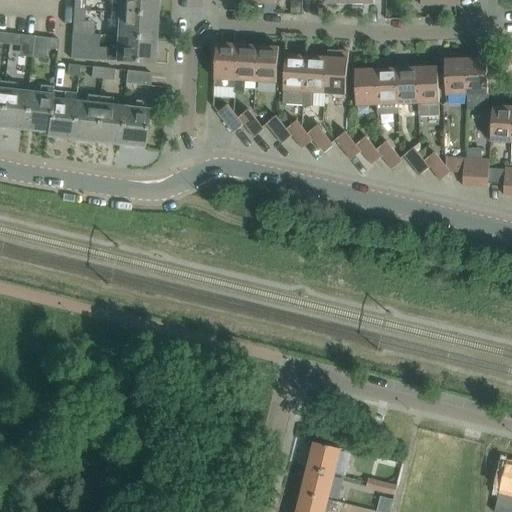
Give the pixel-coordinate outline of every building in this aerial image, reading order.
[(74,0),(73,10),(83,10),(84,0),(74,0)] [(112,0),(111,12),(155,15),(156,0),(112,0)] [(73,10),(73,20),(83,21),(83,10),(73,10)] [(119,24),(118,36),(154,38),(155,15),(111,12),(111,24),(119,24)] [(0,44),(9,45),(10,34),(0,32),(0,44)] [(93,34),(72,33),(70,59),(152,64),(154,38),(118,36),(118,47),(108,47),(108,48),(98,47),(99,35),(93,35),(93,34)] [(10,34),(9,45),(20,46),(21,35),(10,34)] [(60,39),(49,38),(48,49),(58,50),(60,39)] [(235,88),(235,81),(237,45),(217,44),(215,80),(214,87),(223,88),(235,88)] [(237,45),(235,81),(235,94),(244,94),(245,81),(256,82),(258,46),(237,45)] [(279,47),(258,46),(256,82),(277,83),(279,47)] [(327,58),(325,94),(346,95),(348,53),(328,52),(327,58)] [(283,104),(302,105),(306,57),(286,56),(283,104)] [(306,57),(302,105),(313,106),(314,93),(325,94),(327,58),(306,57)] [(446,96),(467,95),(465,59),(444,60),(446,96)] [(465,59),(467,95),(467,111),(489,110),(487,59),(465,59)] [(68,64),(67,74),(77,76),(79,65),(68,64)] [(90,77),(101,79),(103,68),(92,66),(90,77)] [(417,68),(418,104),(419,117),(439,116),(439,103),(438,67),(417,68)] [(103,68),(101,79),(113,80),(114,69),(103,68)] [(398,105),(418,104),(417,68),(397,69),(398,105)] [(398,115),(398,105),(397,69),(378,70),(379,105),(380,115),(398,115)] [(125,83),(150,86),(151,74),(127,70),(125,83)] [(356,106),(379,105),(378,70),(355,71),(356,106)] [(0,120),(0,126),(22,129),(26,94),(17,93),(18,83),(5,81),(0,120)] [(22,129),(47,132),(52,91),(53,87),(40,86),(39,95),(26,94),(22,129)] [(46,136),(70,138),(74,104),(64,103),(65,93),(52,91),(47,132),(46,136)] [(70,138),(94,141),(99,97),(86,95),(85,105),(74,104),(70,138)] [(94,141),(118,144),(122,110),(111,108),(112,98),(99,97),(94,141)] [(122,110),(118,144),(143,147),(148,102),(135,101),(134,111),(122,110)] [(233,134),(243,125),(238,118),(228,105),(217,114),(224,122),(233,134)] [(491,142),(511,143),(511,133),(511,107),(493,106),(491,142)] [(238,118),(243,125),(254,138),(264,130),(248,110),(238,118)] [(281,145),(292,137),(286,129),(276,117),(266,125),(281,145)] [(312,141),(307,134),(297,121),(286,129),(292,137),(302,150),(312,141)] [(307,134),(312,141),(323,154),(333,146),(317,126),(307,134)] [(351,161),(361,153),(356,145),(345,132),(335,141),(351,161)] [(371,166),(382,157),(376,150),(366,137),(356,145),(361,153),(371,166)] [(376,150),(382,157),(392,170),(403,162),(390,146),(387,142),(376,150)] [(440,181),(451,173),(445,166),(435,153),(429,146),(419,154),(424,161),(429,168),(440,181)] [(419,176),(429,168),(424,161),(419,154),(414,148),(403,156),(419,176)] [(462,186),(475,187),(477,162),(446,160),(445,166),(451,173),(463,173),(462,186)] [(477,162),(475,187),(488,188),(489,162),(477,162)] [(315,442),(308,467),(334,474),(341,449),(315,442)] [(511,511),(511,461),(507,460),(494,511),(511,511)] [(308,467),(302,493),(328,499),(334,474),(308,467)] [(366,489),(379,493),(381,483),(369,479),(366,489)] [(381,483),(379,493),(394,497),(397,487),(381,483)] [(302,493),(297,511),(324,511),(328,499),(302,493)]
